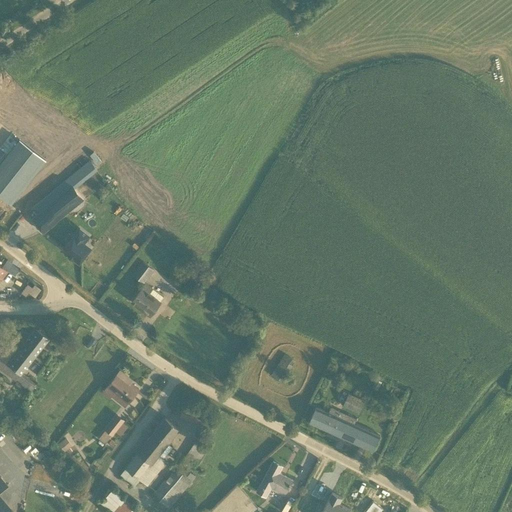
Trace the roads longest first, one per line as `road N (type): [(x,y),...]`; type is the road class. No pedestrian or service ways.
road 1 (unclassified): [(430,511),(176,373),(65,293)]
road 2 (track): [(176,373),(84,511)]
